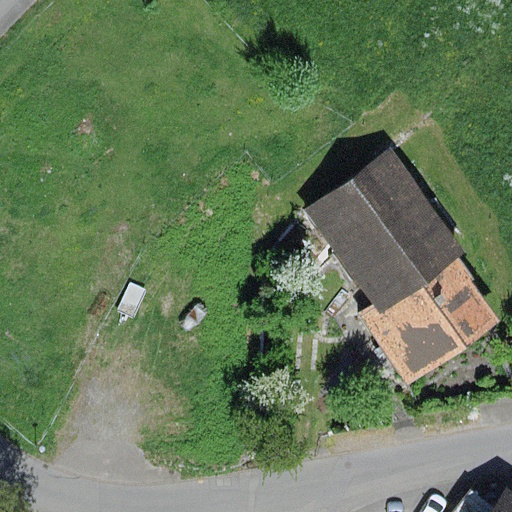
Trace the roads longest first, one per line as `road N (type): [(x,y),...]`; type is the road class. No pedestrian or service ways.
road 1 (residential): [(0,459),(47,491),(117,506),(277,500)]
road 2 (residential): [(277,500),(511,464)]
